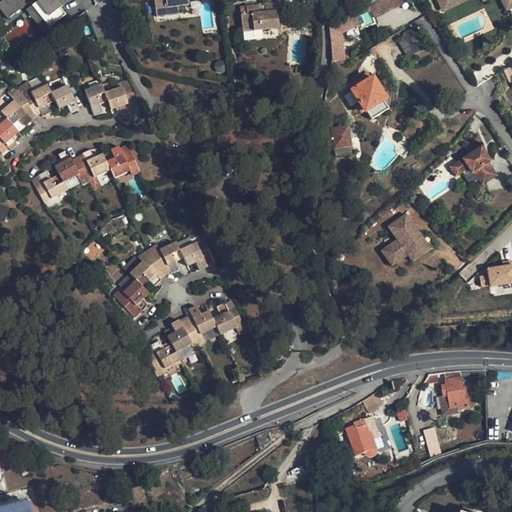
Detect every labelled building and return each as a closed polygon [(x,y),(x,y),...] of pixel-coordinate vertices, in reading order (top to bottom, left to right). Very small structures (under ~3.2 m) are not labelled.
[(2,0),(0,2),(0,9),(8,19),(31,0),(36,0),(37,1),(32,5),(49,27),(66,15),(60,8),(62,6),(57,0),(2,0)] [(187,0),(154,0),(156,17),(168,15),(167,8),(189,5),(187,0)] [(395,7),(390,0),(377,0),(375,2),(382,14),(395,7)] [(395,8),(404,3),(402,0),(390,0),(395,7),(395,8)] [(450,0),(440,5),(442,9),(461,0),(450,0)] [(375,2),(368,5),(370,9),(374,18),(382,14),(375,2)] [(242,32),(278,28),(277,12),(279,11),(279,3),(265,4),(265,5),(258,6),(258,5),(246,6),(247,14),(241,15),(242,32)] [(49,27),(32,5),(26,10),(43,32),(49,27)] [(370,9),(368,5),(354,13),(356,17),(370,9)] [(343,60),(339,34),(359,25),(356,17),(354,13),(328,24),(331,47),(331,55),(330,66),(341,65),(341,60),(343,60)] [(351,92),(364,113),(364,114),(367,112),(371,117),(386,108),(382,102),(385,101),(372,79),(371,79),(368,74),(348,86),(351,91),(351,92)] [(16,89),(21,94),(30,88),(31,92),(34,91),(28,80),(16,89)] [(104,93),(107,102),(110,110),(115,108),(119,107),(122,115),(130,112),(130,111),(139,108),(133,93),(132,93),(127,80),(120,83),(121,87),(115,89),(104,93)] [(112,81),(101,84),(104,93),(115,89),(112,81)] [(101,84),(84,91),(94,116),(102,113),(99,104),(107,102),(104,93),(101,84)] [(30,88),(21,94),(35,116),(40,113),(42,117),(51,113),(46,105),(54,101),(51,93),(47,85),(34,91),(31,92),(30,88)] [(51,93),(54,101),(58,109),(67,105),(70,113),(78,110),(67,85),(51,93)] [(14,100),(21,94),(16,89),(15,88),(8,94),(14,100)] [(0,112),(6,119),(12,125),(19,119),(25,127),(32,121),(30,119),(35,116),(21,94),(14,100),(0,112)] [(0,152),(2,154),(8,148),(10,151),(17,145),(11,138),(18,132),(12,125),(6,119),(0,124),(0,152)] [(334,148),(350,146),(348,127),(332,130),(330,120),(323,121),(322,139),(323,140),(333,140),(334,148)] [(323,150),(334,148),(333,140),(323,140),(323,150)] [(106,162),(110,170),(113,179),(130,171),(129,170),(137,166),(128,146),(120,149),(118,146),(110,150),(114,159),(106,162)] [(352,153),(350,146),(334,148),(336,156),(352,153)] [(485,154),(480,146),(455,162),(460,171),(467,167),(471,172),(473,170),(482,183),(495,174),(486,161),(483,156),(485,154)] [(77,159),(88,181),(93,190),(101,186),(96,177),(110,170),(106,162),(102,154),(94,158),(90,150),(82,154),(83,156),(77,159)] [(54,167),(58,175),(63,183),(76,175),(81,183),(81,185),(88,181),(77,159),(72,162),(66,151),(58,155),(60,159),(62,163),(54,167)] [(60,159),(52,163),(54,167),(62,163),(60,159)] [(460,171),(455,162),(449,166),(455,175),(460,171)] [(137,166),(129,170),(130,171),(132,175),(140,172),(137,166)] [(31,180),(43,203),(51,199),(67,191),(63,183),(58,175),(50,179),(46,171),(38,175),(38,176),(31,180)] [(63,183),(67,191),(81,183),(76,175),(63,183)] [(405,216),(388,229),(397,241),(382,253),(393,267),(408,256),(414,263),(430,250),(405,216)] [(176,244),(179,250),(193,244),(190,237),(176,244)] [(183,258),(187,267),(195,263),(199,271),(207,267),(207,266),(215,263),(204,240),(196,243),(193,244),(179,250),(183,258)] [(175,262),(183,258),(179,250),(176,244),(176,242),(160,250),(156,244),(147,251),(151,256),(165,276),(170,272),(171,274),(179,270),(175,262)] [(147,251),(138,257),(141,262),(151,256),(147,251)] [(159,279),(165,276),(151,256),(141,262),(140,263),(129,274),(142,287),(148,280),(155,286),(161,281),(159,279)] [(124,267),(129,274),(140,263),(135,257),(124,267)] [(487,271),(479,273),(480,283),(511,277),(511,264),(511,259),(485,263),(487,271)] [(148,293),(142,287),(129,274),(118,285),(124,291),(122,293),(123,294),(117,300),(134,317),(140,311),(141,312),(147,306),(141,300),(148,293)] [(113,296),(117,300),(123,294),(122,293),(119,289),(113,296)] [(243,324),(232,300),(217,307),(221,315),(212,319),(216,327),(220,335),(235,328),(236,328),(236,327),(243,324)] [(191,315),(185,318),(199,346),(205,343),(201,334),(205,332),(216,327),(212,319),(208,310),(200,315),(196,306),(188,310),(191,315)] [(193,349),(199,346),(185,318),(179,321),(178,320),(170,324),(173,329),(175,332),(167,337),(170,342),(171,345),(180,360),(193,353),(189,345),(191,344),(193,349)] [(243,324),(236,327),(236,328),(235,328),(239,335),(247,332),(243,324)] [(205,332),(208,341),(220,335),(216,327),(205,332)] [(180,360),(171,345),(163,349),(161,346),(159,341),(151,345),(152,346),(143,351),(156,377),(165,372),(164,369),(165,369),(180,360)] [(182,364),(180,360),(165,369),(168,375),(176,370),(175,368),(182,364)] [(456,370),(443,371),(446,384),(441,385),(443,396),(448,396),(450,409),(457,407),(457,410),(469,408),(466,392),(463,392),(462,385),(461,380),(477,379),(476,369),(469,369),(456,370)] [(377,392),(362,402),(369,412),(383,403),(377,392)] [(446,417),(458,415),(457,410),(457,407),(450,409),(448,396),(443,396),(446,417)] [(355,426),(346,429),(354,456),(364,453),(366,456),(368,458),(370,458),(373,458),(375,456),(376,454),(377,452),(376,449),(374,440),(381,437),(374,415),(364,418),(366,425),(356,428),(355,426)] [(271,442),(268,431),(178,472),(171,467),(153,476),(152,473),(140,477),(155,511),(182,511),(190,509),(191,503),(271,442)] [(434,431),(424,433),(426,447),(437,445),(434,431)] [(0,504),(25,498),(24,494),(7,499),(0,500),(0,504)] [(0,511),(28,511),(25,498),(0,504),(0,511)]
